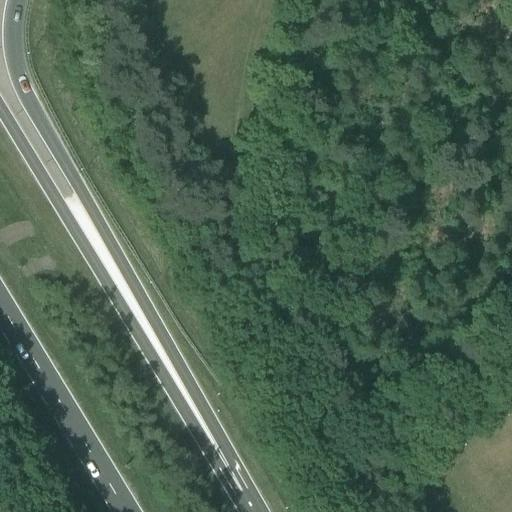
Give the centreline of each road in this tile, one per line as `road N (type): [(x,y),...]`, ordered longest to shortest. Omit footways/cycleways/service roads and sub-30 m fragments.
road 1 (motorway): [(108,281),(79,191),(13,72),(13,0)]
road 2 (primary): [(247,511),(108,281)]
road 3 (primary): [(0,302),(128,511)]
road 4 (primary): [(108,281),(0,109)]
